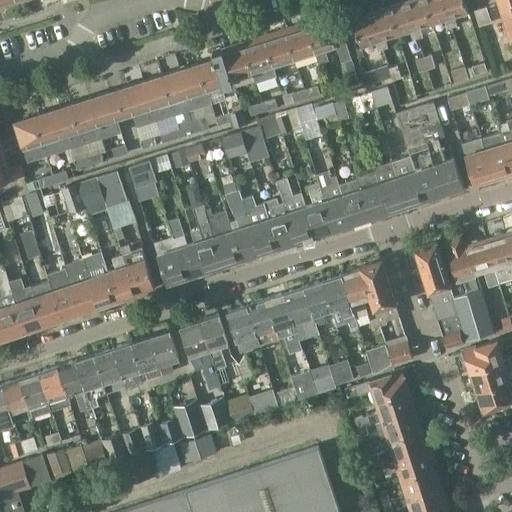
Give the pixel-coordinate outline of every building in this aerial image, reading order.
[(425,0),(407,0),(406,1),(418,38),(435,32),(425,0)] [(425,0),(435,32),(452,27),(443,0),(425,0)] [(469,13),(464,0),(443,0),(452,27),(456,25),(454,18),(469,13)] [(511,0),(497,0),(501,10),(511,6),(511,0)] [(418,38),(406,1),(388,6),(397,36),(409,33),(411,40),(418,38)] [(383,49),(372,11),(364,14),(361,4),(349,8),(361,48),(377,43),(379,50),(383,49)] [(388,6),(372,11),(383,49),(387,47),(385,40),(397,36),(388,6)] [(511,6),(501,10),(508,34),(511,43),(511,42),(511,6)] [(485,7),(474,10),(476,17),(487,14),(485,7)] [(340,26),(336,12),(305,22),(315,54),(338,46),(333,28),(340,26)] [(476,17),(479,25),(490,21),(487,14),(476,17)] [(315,54),(305,22),(284,28),(294,60),(315,54)] [(294,60),(284,28),(263,35),(273,67),(294,60)] [(273,67),(263,35),(244,41),(254,74),(256,82),(265,79),(262,70),(273,67)] [(254,74),(244,41),(221,48),(231,81),(254,74)] [(231,81),(221,48),(213,51),(214,56),(211,57),(212,58),(199,62),(208,92),(233,84),(231,81)] [(431,55),(423,57),(426,70),(434,67),(431,55)] [(418,72),(426,70),(423,57),(414,60),(418,72)] [(343,76),(355,72),(351,58),(342,61),(339,62),(343,76)] [(180,68),(193,110),(212,104),(208,92),(199,62),(180,68)] [(448,67),(449,71),(446,72),(449,84),(468,78),(467,77),(464,68),(463,62),(448,67)] [(484,62),(464,68),(467,77),(487,71),(484,62)] [(395,86),(403,83),(397,64),(389,66),(392,76),(395,86)] [(363,73),(367,85),(392,76),(389,66),(387,67),(387,65),(363,73)] [(180,68),(176,69),(162,74),(175,115),(178,126),(181,136),(199,130),(196,119),(193,110),(180,68)] [(346,85),(353,83),(358,81),(357,77),(355,72),(343,76),(346,85)] [(175,115),(162,74),(143,80),(156,121),(175,115)] [(490,99),(508,93),(504,79),(486,85),(490,99)] [(143,80),(124,86),(109,90),(112,99),(118,98),(120,102),(128,99),(132,114),(137,127),(156,121),(143,80)] [(302,89),(305,98),(320,93),(317,84),(302,89)] [(489,99),(485,85),(468,90),(472,104),(489,99)] [(280,96),(283,105),(305,98),(302,89),(280,96)] [(112,99),(109,90),(91,96),(104,138),(122,133),(118,119),(132,114),(128,99),(120,102),(118,98),(112,99)] [(472,104),(468,90),(447,97),(452,110),(472,104)] [(104,138),(91,96),(70,103),(83,145),(104,138)] [(276,97),(262,101),(265,111),(279,107),(276,97)] [(342,100),(334,103),(340,120),(347,117),(342,100)] [(433,100),(394,112),(406,147),(444,135),(433,100)] [(253,114),(265,111),(262,101),(250,105),(253,114)] [(83,145),(70,103),(52,109),(66,151),(83,145)] [(329,123),(340,120),(334,103),(317,108),(320,118),(323,117),(329,123)] [(283,131),(302,125),(298,111),(296,107),(278,113),(283,131)] [(230,121),(232,127),(246,123),(241,108),(214,116),(217,125),(230,121)] [(66,151),(52,109),(34,115),(47,157),(66,151)] [(259,125),(263,138),(283,131),(278,113),(257,119),(259,125)] [(47,157),(34,115),(15,120),(28,163),(47,157)] [(204,117),(196,119),(199,130),(207,128),(204,117)] [(500,132),(511,171),(511,117),(508,119),(511,129),(500,132)] [(259,125),(240,131),(244,144),(263,138),(259,125)] [(181,136),(178,126),(160,132),(163,142),(181,136)] [(240,131),(220,137),(227,158),(247,152),(244,144),(240,131)] [(482,138),(493,177),(511,171),(500,132),(482,138)] [(154,135),(141,138),(144,148),(157,144),(154,135)] [(462,142),(474,183),(493,177),(482,138),(472,141),(471,139),(462,142)] [(111,147),(114,157),(129,152),(126,143),(111,147)] [(186,148),(191,162),(208,156),(204,143),(186,148)] [(443,148),(433,150),(447,191),(464,186),(454,156),(447,159),(443,148)] [(447,191),(433,150),(417,155),(421,167),(418,168),(428,198),(447,191)] [(86,155),(89,165),(103,161),(99,151),(86,155)] [(398,154),(393,156),(409,204),(428,198),(418,168),(414,169),(410,156),(400,159),(398,154)] [(86,155),(75,158),(78,169),(89,165),(86,155)] [(391,162),(377,167),(391,209),(409,204),(393,156),(390,157),(391,162)] [(10,168),(7,159),(0,161),(0,182),(25,176),(21,165),(10,168)] [(154,180),(152,173),(147,160),(127,167),(134,187),(154,180)] [(372,216),(391,209),(377,167),(373,168),(374,172),(359,177),(372,216)] [(64,169),(51,173),(54,184),(68,180),(64,169)] [(119,227),(134,222),(118,170),(97,177),(102,191),(118,240),(123,238),(119,227)] [(39,188),(54,184),(51,173),(27,181),(30,191),(39,188)] [(232,229),(242,258),(261,252),(244,196),(241,187),(238,188),(234,173),(220,178),(225,192),(223,193),(227,207),(235,219),(237,227),(232,229)] [(332,182),(322,185),(335,228),(354,221),(341,182),(340,183),(337,174),(330,176),(332,182)] [(277,178),(284,202),(296,240),(317,234),(307,204),(302,190),(293,193),(288,175),(277,178)] [(97,177),(78,183),(83,198),(102,191),(97,177)] [(359,177),(341,182),(354,221),(372,216),(359,177)] [(159,194),(154,180),(134,187),(139,201),(159,194)] [(322,185),(320,186),(319,182),(308,185),(313,202),(307,204),(317,234),(335,228),(322,185)] [(59,189),(60,190),(67,212),(67,213),(84,207),(76,183),(59,189)] [(60,190),(42,196),(50,218),(67,212),(60,190)] [(253,193),(244,196),(261,252),(279,246),(264,200),(256,202),(253,193)] [(27,210),(22,194),(2,201),(7,217),(27,210)] [(275,196),(264,200),(279,246),(296,240),(284,202),(277,204),(275,196)] [(206,270),(225,263),(207,207),(205,201),(192,206),(193,207),(186,209),(196,240),(206,270)] [(210,206),(207,207),(225,263),(242,258),(232,229),(225,208),(212,213),(210,206)] [(2,207),(0,207),(0,228),(9,226),(2,207)] [(169,221),(173,234),(187,276),(206,270),(196,240),(188,243),(180,217),(169,221)] [(511,255),(505,232),(503,232),(501,231),(495,233),(494,235),(485,238),(499,281),(511,277),(511,255)] [(158,253),(167,282),(187,276),(173,234),(155,241),(158,253)] [(467,291),(482,286),(478,274),(468,243),(462,245),(460,236),(449,240),(449,239),(448,239),(447,239),(446,240),(446,241),(446,242),(458,280),(463,278),(467,291)] [(499,281),(485,238),(479,240),(476,238),(471,240),(470,243),(468,243),(478,274),(484,272),(488,285),(499,281)] [(437,241),(416,248),(429,290),(450,283),(438,244),(437,241)] [(446,242),(438,244),(450,283),(458,280),(446,242)] [(124,253),(137,292),(156,286),(142,246),(132,250),(132,251),(124,253)] [(103,249),(84,256),(100,305),(118,298),(110,270),(103,249)] [(117,267),(110,270),(118,298),(137,292),(124,253),(123,253),(122,254),(114,257),(117,267)] [(65,262),(68,271),(81,311),(100,305),(84,256),(65,262)] [(387,319),(399,315),(381,258),(360,265),(361,267),(360,267),(370,294),(370,296),(380,325),(389,322),(387,319)] [(360,267),(342,273),(354,312),(356,318),(358,324),(359,327),(372,323),(364,298),(370,296),(370,294),(360,267)] [(0,314),(8,336),(27,329),(11,279),(8,269),(0,271),(0,288),(2,294),(0,294),(0,314)] [(49,277),(63,317),(81,311),(68,271),(49,277)] [(342,273),(323,279),(333,307),(340,305),(343,314),(354,312),(342,273)] [(21,276),(11,279),(27,329),(44,324),(31,283),(24,286),(21,276)] [(49,277),(31,283),(44,324),(63,317),(49,277)] [(323,310),(333,307),(323,279),(304,285),(316,323),(327,320),(323,310)] [(495,330),(482,286),(467,291),(454,295),(450,283),(429,290),(447,346),(465,341),(464,340),(495,330)] [(319,332),(316,323),(304,285),(285,291),(298,330),(300,338),(319,332)] [(298,330),(285,291),(266,297),(279,336),(298,330)] [(266,297),(247,303),(256,332),(260,342),(260,341),(277,335),(278,336),(279,336),(266,297)] [(256,332),(247,303),(228,310),(241,349),(260,342),(256,332)] [(228,342),(218,313),(201,318),(216,368),(227,364),(221,344),(228,342)] [(503,329),(511,326),(511,321),(510,314),(500,317),(503,329)] [(216,368),(201,318),(181,325),(190,354),(199,352),(205,371),(209,383),(220,379),(216,368)] [(169,328),(153,333),(166,372),(173,369),(170,359),(178,357),(170,328),(169,328)] [(153,333),(134,340),(146,377),(152,375),(162,372),(163,373),(166,372),(153,333)] [(500,348),(511,344),(511,334),(466,349),(466,348),(464,349),(465,351),(467,356),(465,357),(468,368),(470,367),(471,370),(504,359),(500,348)] [(146,377),(134,340),(115,346),(127,383),(146,377)] [(387,346),(392,363),(413,356),(407,340),(387,346)] [(386,342),(366,349),(373,372),(379,371),(392,363),(387,346),(386,342)] [(115,346),(96,352),(108,389),(127,383),(115,346)] [(254,375),(258,374),(250,350),(247,351),(240,362),(249,390),(258,388),(254,375)] [(108,389),(96,352),(77,358),(92,404),(93,406),(101,404),(98,392),(108,389)] [(333,361),(336,369),(339,381),(358,375),(352,355),(333,361)] [(367,355),(354,359),(359,375),(372,370),(367,355)] [(77,358),(59,364),(68,392),(75,390),(81,408),(92,404),(77,358)] [(504,359),(471,370),(473,377),(471,378),(475,389),(511,377),(511,363),(510,358),(504,359)] [(59,364),(40,370),(53,408),(62,405),(71,402),(68,392),(59,364)] [(317,392),(312,377),(309,368),(291,374),(299,398),(317,392)] [(405,373),(403,368),(401,368),(401,369),(391,371),(344,387),(348,397),(372,390),(375,399),(411,387),(407,373),(405,373)] [(312,377),(317,392),(341,385),(339,381),(336,369),(312,377)] [(53,408),(40,370),(22,376),(34,414),(53,408)] [(22,376),(3,382),(15,420),(25,417),(34,414),(22,376)] [(511,377),(475,389),(479,402),(481,401),(484,408),(511,399),(511,377)] [(15,420),(3,382),(0,383),(0,425),(4,424),(15,420)] [(275,390),(280,404),(298,398),(294,384),(275,390)] [(250,393),(251,396),(256,411),(280,404),(275,390),(274,385),(250,393)] [(415,400),(411,387),(375,399),(378,409),(354,417),(357,425),(365,423),(377,419),(415,406),(413,400),(415,400)] [(226,404),(223,396),(200,403),(207,427),(231,419),(226,404)] [(251,396),(226,404),(231,419),(256,411),(251,396)] [(173,406),(176,414),(183,436),(207,428),(197,399),(173,406)] [(383,439),(424,425),(420,414),(418,415),(415,406),(377,419),(379,426),(383,439)] [(165,442),(183,436),(176,414),(158,420),(165,442)] [(164,442),(157,419),(139,424),(146,448),(164,442)] [(365,423),(357,425),(360,436),(368,434),(365,423)] [(121,430),(129,454),(146,448),(138,425),(121,430)] [(424,425),(383,439),(387,450),(367,456),(369,464),(381,460),(389,457),(428,445),(426,439),(428,438),(424,425)] [(61,427),(45,432),(49,444),(65,438),(61,427)] [(22,437),(26,450),(41,446),(37,432),(22,437)] [(121,433),(102,439),(109,459),(127,453),(121,433)] [(180,442),(186,460),(217,451),(211,433),(180,442)] [(101,436),(86,441),(93,464),(109,459),(102,439),(101,436)] [(9,443),(13,455),(24,452),(20,440),(9,443)] [(77,470),(90,466),(82,441),(69,445),(77,470)] [(151,450),(159,474),(182,466),(174,443),(151,450)] [(341,511),(319,444),(185,488),(112,511),(341,511)] [(431,453),(428,445),(389,457),(392,464),(393,468),(397,466),(400,475),(436,463),(433,452),(431,453)] [(48,451),(57,478),(72,473),(63,446),(48,451)] [(123,484),(154,474),(146,450),(116,461),(123,484)] [(51,478),(43,453),(26,459),(0,467),(0,495),(8,493),(34,484),(51,478)] [(381,460),(369,464),(373,475),(382,473),(385,472),(381,460)] [(440,476),(436,463),(400,475),(403,487),(399,488),(401,495),(440,483),(438,476),(440,476)] [(96,500),(90,480),(80,482),(85,503),(96,500)] [(411,511),(415,511),(449,501),(445,490),(443,491),(440,483),(401,495),(404,503),(408,502),(411,511)] [(25,511),(18,491),(0,497),(0,511),(25,511)] [(382,503),(394,499),(391,492),(380,496),(382,503)] [(394,499),(382,503),(384,508),(396,505),(394,499)] [(452,511),(449,501),(415,511),(452,511)]
